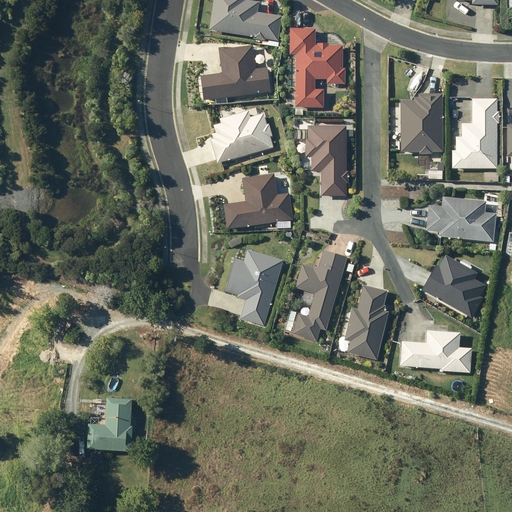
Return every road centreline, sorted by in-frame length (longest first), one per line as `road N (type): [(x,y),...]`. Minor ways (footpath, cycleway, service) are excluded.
road 1 (track): [(511,428),(156,322),(109,319),(91,334),(69,430)]
road 2 (residential): [(372,20),(370,220),(403,291)]
road 3 (residential): [(164,0),(154,89),(183,216),(182,252)]
road 4 (residential): [(372,20),(446,50),(511,51)]
